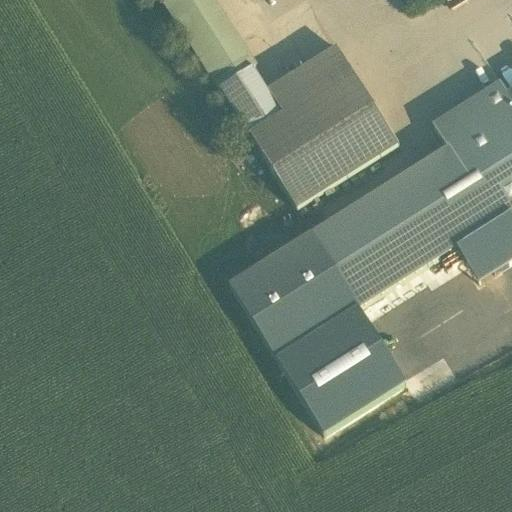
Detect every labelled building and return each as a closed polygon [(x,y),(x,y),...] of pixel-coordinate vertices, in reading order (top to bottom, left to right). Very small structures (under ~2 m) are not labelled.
[(219,94),(220,93),(253,72),(212,0),(176,0),(165,7),(219,94)] [(337,51),(268,94),(283,118),(249,139),(297,214),(399,150),(337,51)] [(220,93),(249,139),(283,118),(268,94),(254,72),(253,72),(220,93)] [(312,238),(359,313),(463,248),(511,216),(511,104),(510,100),(500,86),(432,129),(447,153),(312,238)] [(511,216),(463,248),(484,281),(511,263),(511,216)] [(359,313),(312,238),(229,290),(324,440),(406,388),(359,313)]
